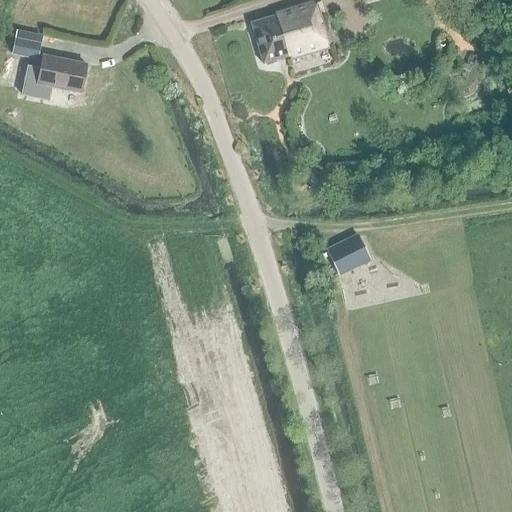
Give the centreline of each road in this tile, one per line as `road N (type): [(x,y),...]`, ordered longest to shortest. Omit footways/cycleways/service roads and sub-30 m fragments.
road 1 (unclassified): [(332,511),(268,271),(215,122),(149,0)]
road 2 (track): [(249,219),(373,220),(511,203)]
